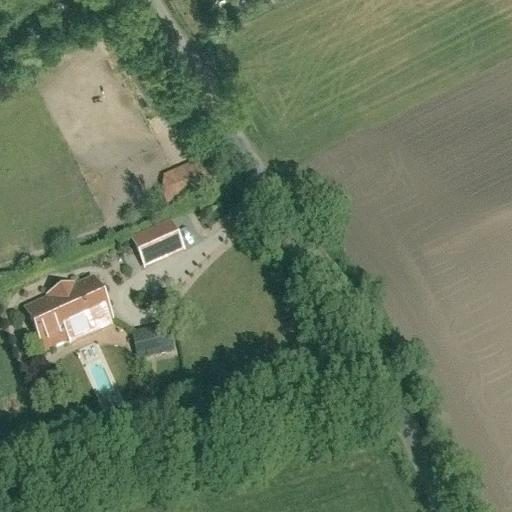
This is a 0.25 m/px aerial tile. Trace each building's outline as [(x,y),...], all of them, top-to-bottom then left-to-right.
[(129,64),(149,93),(164,82),(151,63),(157,59),(151,49),(129,64)] [(156,178),(167,209),(223,188),(212,157),(156,178)] [(131,240),(145,272),(188,253),(174,222),(131,240)] [(99,279),(24,310),(44,356),(118,325),(99,279)] [(136,333),(138,361),(175,358),(173,330),(136,333)]
